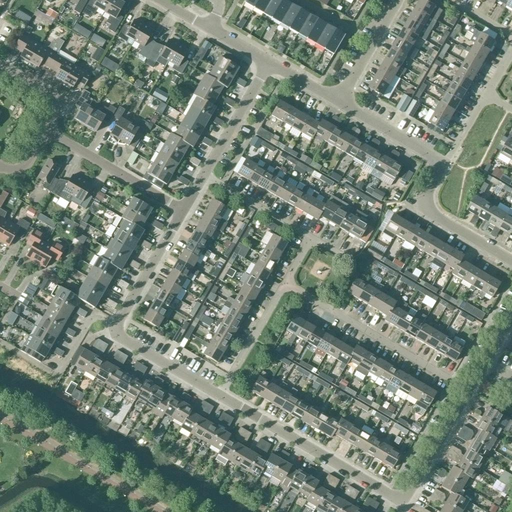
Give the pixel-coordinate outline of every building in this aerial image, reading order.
[(68,0),(77,5),(73,11),(79,15),(87,0),(68,0)] [(104,13),(111,0),(96,0),(95,2),(91,0),(90,0),(82,14),(88,17),(90,14),(94,16),(98,9),(104,13)] [(117,0),(111,0),(104,13),(110,16),(106,23),(110,26),(108,30),(114,33),(123,18),(118,15),(124,4),(117,0)] [(254,8),(258,0),(246,0),(244,3),(254,8)] [(262,14),(270,0),(258,0),(254,8),(262,14)] [(271,19),(282,0),(270,0),(262,14),(271,19)] [(280,24),(291,5),(283,0),(282,0),(271,19),(280,24)] [(421,0),(416,9),(437,22),(443,12),(436,8),(423,0),(421,0)] [(289,29),(300,10),(291,5),(280,24),(289,29)] [(424,28),(431,32),(437,22),(416,9),(410,19),(424,28)] [(298,34),(309,15),(300,10),(289,29),(298,34)] [(54,20),(57,16),(48,11),(46,15),(54,20)] [(306,39),(318,20),(309,15),(298,34),(306,39)] [(404,29),(419,37),(426,42),(431,32),(424,28),(410,19),(404,29)] [(134,42),(144,25),(139,22),(138,23),(134,20),(129,29),(123,26),(117,37),(126,43),(129,39),(134,42)] [(315,44),(326,25),(318,20),(306,39),(315,44)] [(76,25),(72,31),(79,35),(83,29),(76,25)] [(147,60),(155,45),(148,40),(153,31),(149,29),(149,28),(144,25),(134,42),(139,45),(137,49),(141,51),(139,55),(147,60)] [(324,49),(335,30),(326,25),(315,44),(324,49)] [(32,29),(27,27),(24,32),(29,35),(32,29)] [(470,28),(468,32),(474,36),(471,41),(476,44),(476,45),(490,53),(496,43),(494,42),(498,36),(485,29),(482,34),(470,28)] [(413,47),(419,37),(404,29),(398,39),(413,47)] [(333,55),(345,36),(335,30),(324,49),(333,55)] [(28,64),(39,45),(22,35),(15,47),(23,52),(20,57),(22,58),(21,60),(28,64)] [(93,35),(90,41),(102,48),(105,42),(93,35)] [(49,67),(56,55),(64,42),(57,38),(55,43),(52,41),(48,47),(44,48),(39,45),(28,64),(36,68),(36,67),(38,68),(41,62),(49,67)] [(410,53),(413,47),(398,39),(393,49),(407,57),(411,59),(413,56),(410,53)] [(168,62),(178,45),(173,42),(172,43),(168,40),(163,49),(155,45),(147,60),(145,64),(152,69),(157,61),(161,63),(163,59),(168,62)] [(201,49),(206,52),(210,45),(205,42),(201,49)] [(178,45),(168,62),(174,65),(172,69),(181,75),(187,63),(182,60),(187,52),(183,49),(184,48),(178,45)] [(485,63),(490,53),(476,45),(473,50),(468,47),(466,51),(470,54),(485,63)] [(285,49),(279,46),(276,51),(282,54),(285,49)] [(97,48),(91,60),(98,64),(104,52),(97,48)] [(401,67),(407,57),(393,49),(387,59),(401,67)] [(220,57),(214,68),(233,79),(240,69),(239,68),(243,61),(227,52),(223,59),(220,57)] [(479,73),(485,63),(470,54),(464,64),(479,73)] [(63,84),(74,66),(56,55),(49,67),(58,72),(54,78),(56,79),(55,80),(63,84)] [(345,55),(340,68),(345,69),(350,57),(345,55)] [(105,58),(101,66),(107,70),(112,62),(105,58)] [(398,73),(401,67),(387,59),(381,68),(396,77),(400,79),(402,75),(398,73)] [(435,73),(438,67),(440,68),(443,64),(437,61),(435,64),(431,71),(435,73)] [(473,82),(479,73),(464,64),(461,69),(455,66),(455,67),(453,71),(473,82)] [(91,76),(86,73),(74,66),(63,84),(70,88),(71,87),(73,88),(75,84),(83,89),(91,76)] [(227,90),(233,79),(214,68),(210,73),(207,71),(205,76),(225,87),(224,88),(227,90)] [(390,87),(396,77),(381,68),(376,78),(390,87)] [(467,92),(473,82),(453,71),(451,74),(457,77),(453,84),(467,92)] [(219,97),(224,88),(225,87),(205,76),(199,85),(219,97)] [(179,80),(174,77),(171,83),(176,86),(179,80)] [(376,78),(370,88),(384,97),(389,100),(395,89),(390,87),(376,78)] [(140,89),(143,85),(136,81),(134,86),(140,89)] [(462,102),(467,92),(453,84),(449,90),(444,87),(442,90),(441,90),(462,102)] [(213,107),(219,97),(199,85),(193,96),(196,98),(197,97),(213,107)] [(441,90),(442,90),(439,88),(437,94),(444,98),(441,103),(456,112),(462,102),(441,90)] [(84,127),(94,110),(88,107),(92,100),(88,98),(90,94),(84,91),(75,105),(80,108),(74,119),(79,122),(79,123),(84,127)] [(412,99),(408,97),(404,95),(396,110),(403,114),(408,105),(412,99)] [(216,108),(213,107),(197,97),(196,98),(191,107),(210,118),(216,108)] [(408,105),(403,114),(411,119),(420,104),(412,99),(408,105)] [(282,122),(290,108),(280,102),(271,116),(282,122)] [(441,103),(435,113),(450,122),(456,112),(441,103)] [(94,110),(84,127),(90,130),(91,129),(96,132),(103,121),(107,124),(116,110),(110,106),(108,110),(103,107),(99,114),(94,110)] [(117,144),(129,124),(120,119),(125,111),(119,107),(113,118),(118,121),(109,135),(113,137),(112,139),(117,144)] [(205,128),(210,118),(191,107),(185,117),(205,128)] [(292,128),(300,114),(290,108),(282,122),(278,128),(282,130),(286,124),(292,128)] [(429,123),(427,127),(442,135),(444,132),(450,122),(435,113),(429,123)] [(301,134),(310,120),(300,114),(292,128),(301,134)] [(199,138),(205,128),(185,117),(179,127),(199,138)] [(324,141),(338,118),(335,117),(333,117),(329,125),(322,121),(319,125),(313,135),(314,135),(324,141)] [(334,147),(342,132),(336,129),(341,121),(340,119),(338,118),(324,141),(334,147)] [(410,130),(414,122),(409,119),(405,127),(410,130)] [(313,135),(319,125),(310,120),(301,134),(312,140),(314,135),(313,135)] [(146,129),(148,124),(143,121),(141,124),(138,122),(135,127),(129,124),(117,144),(125,146),(125,145),(128,147),(137,132),(142,135),(146,129)] [(192,149),(199,138),(179,127),(174,136),(173,137),(190,146),(190,147),(192,149)] [(270,143),(272,139),(274,136),(260,128),(256,135),(270,143)] [(344,153),(357,130),(355,128),(352,129),(348,136),(342,132),(334,147),(344,153)] [(353,158),(362,144),(356,140),(360,133),(359,131),(357,130),(344,153),(353,158)] [(501,154),(511,160),(511,159),(511,140),(511,141),(511,140),(511,132),(511,133),(508,139),(509,140),(501,154)] [(173,137),(174,136),(170,134),(164,145),(184,156),(190,147),(190,146),(173,137)] [(251,141),(249,144),(257,149),(260,145),(266,149),(268,145),(262,141),(255,137),(254,137),(251,141)] [(363,164),(377,141),(375,139),(372,140),(368,147),(362,144),(353,158),(363,164)] [(373,170),(381,155),(375,152),(380,144),(379,142),(377,141),(363,164),(373,170)] [(292,151),(291,150),(293,147),(289,144),(287,148),(285,147),(283,150),(289,154),(292,151)] [(179,166),(184,156),(164,145),(159,154),(179,166)] [(139,155),(138,155),(140,152),(134,149),(126,162),(132,166),(139,155)] [(383,175),(396,152),(394,151),(392,152),(387,159),(381,155),(373,170),(383,175)] [(396,152),(383,175),(393,181),(401,167),(395,164),(399,156),(399,154),(396,152)] [(173,176),(179,166),(159,154),(153,164),(173,176)] [(302,155),(299,160),(309,166),(312,161),(302,155)] [(298,162),(295,160),(288,156),(286,160),(292,164),(295,166),(296,166),(298,162)] [(256,166),(260,161),(255,158),(252,163),(246,160),(237,174),(248,180),(256,166)] [(256,166),(248,180),(258,186),(266,171),(269,166),(272,161),(268,159),(265,164),(262,169),(256,166)] [(49,160),(38,178),(45,183),(42,188),(51,193),(58,181),(53,178),(60,167),(49,160)] [(312,162),(309,166),(319,172),(322,167),(312,161),(312,162)] [(308,168),(301,164),(298,162),(296,166),(295,166),(293,170),(303,176),(306,171),(306,172),(308,168)] [(173,176),(153,164),(144,180),(142,179),(161,191),(162,190),(160,189),(163,184),(167,186),(173,176)] [(266,171),(258,186),(267,192),(276,177),(281,170),(276,167),(272,175),(266,171)] [(500,179),(504,172),(496,168),(492,176),(499,180),(500,179)] [(286,183),(289,177),(285,174),(281,180),(276,177),(267,192),(277,197),(286,183)] [(70,201),(82,180),(77,177),(76,178),(72,176),(67,185),(59,180),(58,181),(51,193),(69,203),(70,201)] [(82,180),(70,201),(85,210),(91,199),(86,196),(91,187),(87,184),(88,183),(82,180)] [(287,203),(296,189),(286,183),(277,197),(287,203)] [(297,209),(306,195),(309,189),(304,186),(301,192),(296,189),(287,203),(297,209)] [(348,191),(346,193),(353,197),(354,195),(357,197),(360,193),(350,187),(348,191)] [(365,193),(371,197),(374,191),(368,188),(365,193)] [(385,195),(376,189),(372,196),(381,201),(385,195)] [(102,202),(106,195),(100,192),(95,198),(102,202)] [(315,200),(319,194),(314,192),(311,198),(306,195),(297,209),(307,215),(315,200)] [(360,193),(357,197),(367,202),(370,198),(363,195),(360,193)] [(397,202),(401,196),(396,193),(391,202),(397,202)] [(341,202),(341,201),(332,196),(329,202),(328,202),(325,206),(319,217),(329,223),(341,202)] [(487,203),(476,197),(476,196),(468,210),(479,216),(487,203)] [(127,209),(146,220),(152,209),(133,198),(127,209)] [(325,206),(328,202),(328,201),(324,198),(321,203),(315,200),(307,215),(317,221),(319,217),(325,206)] [(213,201),(207,211),(221,220),(226,222),(232,212),(213,201)] [(348,213),(348,214),(351,208),(341,202),(329,223),(339,228),(348,213)] [(489,223),(497,209),(487,203),(479,216),(489,223)] [(102,217),(105,206),(98,204),(95,215),(102,217)] [(96,209),(91,206),(88,211),(93,214),(96,209)] [(349,234),(358,219),(361,213),(351,208),(348,214),(348,213),(339,228),(349,234)] [(6,213),(0,209),(0,239),(9,223),(4,220),(6,213)] [(140,230),(141,229),(146,220),(127,209),(121,218),(140,230)] [(497,209),(489,223),(500,229),(508,215),(497,209)] [(227,223),(221,220),(207,211),(201,221),(216,229),(216,230),(222,233),(227,223)] [(47,219),(40,215),(37,220),(44,224),(47,219)] [(395,236),(403,221),(393,215),(382,234),(392,241),(395,236)] [(511,231),(511,217),(508,215),(500,229),(510,235),(511,231)] [(359,240),(368,225),(371,220),(366,217),(363,223),(358,219),(349,234),(359,240)] [(144,231),(141,229),(140,230),(121,218),(116,228),(138,241),(144,231)] [(9,223),(0,239),(0,242),(8,247),(16,234),(23,237),(30,225),(21,219),(15,226),(9,223)] [(216,230),(216,229),(201,221),(195,231),(210,240),(216,230)] [(405,241),(413,227),(403,221),(395,236),(405,241)] [(73,222),(68,229),(74,233),(79,226),(73,222)] [(82,222),(77,232),(82,235),(87,225),(82,222)] [(265,228),(273,232),(276,226),(269,222),(265,228)] [(255,237),(262,225),(258,223),(251,235),(255,237)] [(415,247),(423,233),(413,227),(405,241),(415,247)] [(116,228),(110,238),(132,251),(136,245),(138,246),(140,242),(138,241),(116,228)] [(35,263),(46,244),(40,241),(43,235),(34,230),(28,240),(33,243),(25,257),(35,263)] [(204,249),(210,240),(195,231),(190,241),(204,249)] [(424,253),(433,239),(423,233),(415,247),(424,253)] [(79,241),(76,247),(80,250),(87,238),(82,235),(79,241)] [(281,255),(287,244),(273,236),(267,246),(281,255)] [(127,261),(132,251),(110,238),(104,248),(107,250),(108,250),(127,261)] [(443,245),(433,239),(424,253),(434,259),(435,259),(443,245)] [(46,244),(35,263),(45,268),(53,255),(59,258),(66,246),(57,241),(52,248),(46,244)] [(184,250),(184,251),(198,259),(203,262),(205,263),(210,253),(204,249),(190,241),(184,250)] [(453,250),(443,245),(435,259),(434,259),(431,264),(441,270),(444,265),(453,250)] [(275,265),(281,255),(267,246),(261,256),(275,265)] [(245,255),(249,257),(252,251),(243,247),(238,258),(243,260),(245,255)] [(370,247),(366,254),(379,262),(384,254),(370,247)] [(121,271),(127,261),(108,250),(107,250),(102,259),(102,260),(117,269),(121,271)] [(460,260),(460,261),(463,256),(453,250),(444,265),(453,270),(454,270),(460,260)] [(178,260),(178,261),(193,269),(196,263),(201,265),(203,262),(198,259),(184,251),(178,260)] [(269,275),(275,265),(261,256),(258,262),(254,259),(251,264),(255,266),(269,275)] [(102,260),(102,259),(99,257),(93,268),(112,279),(117,269),(102,260)] [(377,267),(379,263),(369,257),(366,261),(377,267)] [(470,266),(460,261),(460,260),(454,270),(453,270),(451,274),(462,280),(470,266)] [(199,272),(193,269),(178,261),(172,271),(187,279),(190,273),(197,277),(199,272)] [(386,273),(389,269),(379,263),(377,267),(386,273)] [(392,263),(390,267),(396,271),(400,273),(402,269),(399,267),(392,263)] [(251,264),(249,267),(253,269),(249,276),(264,284),(269,275),(255,266),(251,264)] [(472,286),(480,272),(470,266),(462,280),(471,286),(472,286)] [(106,289),(112,279),(93,268),(87,278),(106,289)] [(419,273),(426,277),(429,272),(422,268),(419,273)] [(181,289),(187,279),(172,271),(166,280),(181,289)] [(481,292),(490,278),(480,272),(472,286),(471,286),(469,290),(473,293),(476,288),(481,292)] [(366,285),(360,282),(363,277),(358,275),(356,279),(347,294),(357,300),(366,285)] [(258,294),(264,284),(249,276),(244,286),(258,294)] [(43,278),(37,288),(38,288),(43,291),(48,281),(43,278)] [(100,298),(106,289),(87,278),(81,287),(100,298)] [(380,284),(375,280),(370,278),(366,285),(357,300),(367,306),(380,284)] [(482,300),(485,294),(492,298),(500,284),(490,278),(481,292),(478,298),(482,300)] [(175,299),(181,289),(166,280),(160,290),(175,299)] [(38,288),(37,288),(30,283),(24,293),(28,295),(32,298),(38,288)] [(204,290),(208,292),(212,285),(208,283),(204,290)] [(384,287),(380,284),(367,306),(377,311),(385,297),(380,293),(384,287)] [(60,288),(57,286),(51,297),(54,298),(73,309),(79,300),(77,299),(77,298),(76,297),(60,288)] [(210,293),(214,296),(218,288),(214,286),(210,293)] [(252,304),(258,294),(244,286),(238,296),(252,304)] [(94,309),(100,298),(81,287),(76,297),(77,298),(77,299),(79,300),(94,309)] [(169,309),(175,299),(160,290),(155,300),(169,309)] [(190,300),(195,303),(199,294),(194,291),(190,300)] [(435,296),(428,292),(426,296),(432,300),(435,302),(438,298),(435,296)] [(23,293),(17,303),(22,306),(28,295),(24,293),(23,293)] [(207,299),(212,303),(216,297),(214,296),(210,293),(207,299)] [(246,314),(252,304),(238,296),(235,301),(229,297),(226,302),(246,314)] [(386,317),(395,302),(385,297),(377,311),(386,317)] [(67,319),(73,309),(54,298),(48,308),(67,319)] [(456,301),(451,298),(449,302),(459,308),(462,302),(458,300),(457,300),(456,301)] [(164,319),(169,309),(155,300),(149,310),(164,319)] [(386,317),(384,321),(394,327),(403,313),(402,313),(406,306),(401,303),(396,300),(395,302),(386,317)] [(240,324),(246,314),(226,302),(223,306),(230,309),(226,316),(240,324)] [(469,313),(473,307),(467,303),(462,310),(469,313)] [(413,319),(407,315),(411,309),(406,306),(402,313),(403,313),(394,327),(404,333),(413,319)] [(481,321),(485,315),(485,314),(473,307),(469,313),(481,321)] [(62,329),(67,319),(48,308),(43,318),(62,329)] [(158,329),(164,319),(149,310),(143,320),(158,329)] [(425,311),(422,315),(431,320),(433,316),(425,311)] [(427,318),(421,315),(417,312),(413,319),(404,333),(414,339),(422,324),(423,325),(427,318)] [(205,316),(203,315),(202,315),(199,313),(195,318),(199,321),(200,320),(202,321),(205,316)] [(234,334),(240,324),(226,316),(223,321),(220,320),(218,320),(216,323),(234,334)] [(296,337),(304,323),(294,317),(286,331),(296,337)] [(56,339),(62,329),(43,318),(37,328),(56,339)] [(213,335),(215,331),(200,321),(194,331),(199,333),(202,328),(213,335)] [(180,328),(185,331),(189,324),(185,322),(181,328),(180,327),(180,328)] [(229,344),(234,334),(216,323),(214,327),(218,329),(214,336),(229,344)] [(314,328),(305,323),(304,323),(296,337),(302,341),(299,345),(303,348),(306,343),(314,328)] [(432,330),(423,325),(422,324),(414,339),(424,345),(432,330)] [(442,336),(437,333),(440,328),(435,325),(433,330),(432,330),(424,345),(433,350),(442,336)] [(50,348),(56,339),(37,328),(31,337),(50,348)] [(178,344),(185,331),(180,328),(172,341),(178,344)] [(324,334),(315,329),(314,328),(306,343),(316,349),(324,334)] [(452,342),(447,339),(450,334),(445,331),(442,336),(433,350),(443,356),(452,342)] [(334,340),(325,335),(324,334),(316,349),(313,353),(323,359),(325,354),(334,340)] [(31,337),(28,336),(19,351),(39,362),(42,357),(44,359),(50,348),(31,337)] [(223,354),(229,344),(214,336),(209,345),(223,354)] [(93,352),(96,354),(103,343),(97,339),(96,342),(92,348),(93,352)] [(344,346),(335,340),(334,340),(325,354),(335,360),(344,346)] [(217,364),(223,354),(209,345),(203,342),(200,346),(206,349),(203,356),(217,364)] [(452,342),(443,356),(454,362),(462,348),(452,342)] [(103,355),(108,346),(103,343),(96,354),(99,356),(103,355)] [(354,352),(353,351),(344,346),(335,360),(341,364),(339,368),(343,371),(346,366),(346,367),(349,362),(348,361),(354,352)] [(79,347),(70,364),(75,367),(74,367),(85,373),(94,357),(89,353),(79,347)] [(358,367),(366,353),(355,347),(353,351),(354,352),(348,361),(349,362),(353,364),(358,367)] [(116,365),(122,354),(117,351),(111,360),(112,364),(116,365)] [(287,353),(285,357),(292,361),(294,357),(287,353)] [(366,353),(358,367),(355,372),(365,378),(368,373),(376,359),(367,353),(366,353)] [(123,366),(128,357),(122,354),(116,365),(118,367),(123,366)] [(94,379),(104,362),(94,357),(85,373),(94,379)] [(287,374),(291,368),(293,364),(284,359),(281,362),(288,366),(284,372),(287,374)] [(386,365),(376,359),(368,373),(378,379),(386,365)] [(104,362),(94,379),(104,385),(114,368),(116,365),(112,364),(111,360),(108,365),(104,362)] [(135,377),(142,365),(137,362),(131,371),(132,372),(132,375),(135,377)] [(301,374),(303,370),(293,364),(291,368),(301,374)] [(307,364),(304,368),(311,372),(314,368),(307,364)] [(142,377),(148,369),(142,365),(135,377),(138,379),(142,378),(142,377)] [(396,370),(386,365),(378,379),(384,382),(380,387),(385,390),(388,385),(396,370)] [(114,390),(124,374),(114,368),(104,385),(114,390)] [(406,376),(396,371),(396,370),(388,385),(397,390),(406,376)] [(124,374),(114,390),(124,396),(134,379),(135,377),(132,375),(132,372),(129,377),(124,374)] [(269,383),(263,380),(266,374),(262,372),(259,377),(250,392),(261,398),(269,383)] [(416,382),(406,376),(397,390),(407,396),(416,382)] [(134,379),(124,396),(134,402),(136,399),(143,385),(139,383),(142,378),(138,379),(135,377),(134,379)] [(251,389),(256,382),(249,378),(245,386),(251,389)] [(279,389),(274,386),(276,382),(272,380),(269,384),(269,383),(261,398),(270,404),(279,389)] [(72,382),(69,386),(70,388),(74,391),(77,386),(72,382)] [(145,405),(155,388),(145,382),(143,385),(136,399),(145,405)] [(425,388),(416,382),(407,396),(417,402),(425,388)] [(289,395),(288,395),(283,392),(287,386),(282,383),(279,389),(270,404),(280,409),(289,395)] [(356,393),(346,387),(344,391),(354,397),(356,393)] [(166,394),(164,393),(155,388),(145,405),(155,410),(164,396),(165,396),(166,394)] [(299,401),(294,398),(297,391),(292,388),(288,395),(289,395),(280,409),(290,415),(299,401)] [(425,411),(428,408),(432,401),(436,394),(425,388),(417,402),(415,406),(425,411)] [(436,394),(432,401),(436,403),(440,396),(436,394)] [(172,400),(171,400),(165,396),(164,396),(155,410),(152,414),(161,419),(164,415),(163,415),(172,400)] [(366,399),(364,403),(371,407),(373,403),(375,400),(368,396),(367,399),(366,399)] [(183,404),(173,399),(172,398),(171,400),(172,400),(163,415),(164,415),(173,421),(183,404)] [(183,404),(173,421),(182,426),(183,426),(190,413),(191,413),(193,410),(186,406),(189,402),(187,402),(184,401),(183,404)] [(202,416),(209,404),(203,401),(198,410),(199,414),(202,416)] [(308,406),(299,401),(290,415),(300,421),(308,406)] [(209,416),(214,408),(209,404),(202,416),(205,418),(209,416)] [(318,412),(309,407),(308,406),(300,421),(310,426),(318,412)] [(328,418),(323,415),(326,409),(322,407),(319,412),(318,412),(310,426),(320,432),(328,418)] [(511,422),(503,417),(488,408),(482,418),(497,428),(505,432),(511,422)] [(146,413),(142,420),(148,424),(152,417),(146,413)] [(200,419),(191,413),(190,413),(183,426),(182,426),(180,429),(190,436),(200,419)] [(222,428),(229,416),(223,413),(218,422),(219,426),(222,428)] [(482,418),(479,416),(479,417),(473,413),(471,417),(475,420),(476,420),(479,423),(476,429),(479,431),(479,430),(492,437),(497,428),(482,418)] [(229,428),(234,419),(229,416),(222,428),(225,429),(229,428)] [(114,417),(110,424),(119,429),(123,422),(114,417)] [(338,424),(338,423),(329,418),(328,418),(320,432),(331,439),(333,435),(332,434),(338,424)] [(200,441),(210,425),(200,419),(190,436),(200,441)] [(351,426),(340,419),(338,423),(338,424),(332,434),(333,435),(342,440),(351,426)] [(210,447),(220,431),(210,425),(200,441),(210,447)] [(361,431),(360,431),(351,426),(342,440),(352,446),(361,431)] [(374,431),(364,426),(361,431),(352,446),(362,451),(374,431)] [(471,438),(473,435),(472,432),(463,426),(460,432),(471,438)] [(240,443),(246,431),(241,428),(235,437),(237,441),(240,443)] [(496,439),(492,437),(479,430),(479,431),(474,440),(490,450),(496,439)] [(228,440),(229,440),(231,437),(220,431),(210,447),(220,453),(228,440)] [(247,443),(252,435),(246,431),(240,443),(243,444),(247,443)] [(380,443),(375,440),(378,434),(374,431),(362,451),(372,457),(380,443)] [(469,441),(471,438),(460,432),(457,437),(466,442),(469,441)] [(259,454),(265,442),(260,439),(255,448),(256,452),(259,454)] [(238,445),(229,440),(228,440),(220,453),(218,455),(229,461),(238,445)] [(484,459),(490,450),(474,440),(468,450),(484,459)] [(266,454),(271,446),(265,442),(259,454),(262,456),(266,454)] [(382,463),(390,448),(380,443),(372,457),(382,463)] [(238,467),(248,451),(238,445),(229,461),(238,467)] [(464,456),(461,455),(460,451),(451,446),(448,452),(462,460),(478,469),(484,459),(468,450),(464,456)] [(400,454),(390,449),(390,448),(382,463),(392,469),(400,454)] [(248,472),(257,456),(248,451),(238,467),(248,472)] [(478,469),(462,460),(448,452),(445,457),(454,462),(459,465),(456,469),(456,470),(469,477),(469,478),(472,480),(478,469)] [(271,478),(281,461),(271,455),(267,462),(261,472),(262,472),(271,478)] [(267,462),(257,456),(248,472),(258,478),(262,472),(261,472),(267,462)] [(291,467),(290,467),(281,461),(271,478),(281,484),(290,469),(291,469),(291,467)] [(456,470),(456,469),(453,467),(447,478),(463,487),(469,478),(469,477),(456,470)] [(297,473),(297,472),(291,469),(290,469),(281,484),(278,488),(286,493),(289,488),(288,488),(297,473)] [(308,477),(299,472),(297,471),(297,472),(297,473),(288,488),(289,488),(298,494),(308,477)] [(327,489),(334,478),(329,475),(323,484),(325,488),(327,489)] [(316,486),(318,483),(308,477),(298,494),(308,499),(308,500),(316,486)] [(335,490),(340,481),(334,478),(327,489),(331,491),(335,490)] [(457,497),(463,487),(447,478),(441,488),(451,494),(457,497)] [(510,488),(506,485),(501,492),(506,495),(510,488)] [(326,492),(316,486),(308,500),(308,499),(306,502),(316,509),(326,492)] [(347,500),(353,489),(348,486),(343,495),(344,499),(347,500)] [(354,501),(359,492),(353,489),(347,500),(350,502),(354,501)] [(443,502),(445,499),(444,495),(435,490),(432,495),(443,502)] [(321,511),(327,511),(336,498),(326,492),(316,509),(321,511)] [(462,511),(468,503),(457,497),(451,494),(446,503),(460,511),(462,511)] [(336,498),(327,511),(339,511),(345,503),(347,500),(344,499),(343,495),(340,500),(336,498)] [(441,505),(443,502),(432,495),(429,501),(438,506),(441,505)] [(367,511),(374,501),(368,497),(362,506),(364,510),(367,511)] [(497,497),(494,503),(500,506),(503,500),(497,497)] [(345,503),(339,511),(353,511),(355,509),(351,506),(354,501),(350,502),(347,500),(345,503)] [(373,511),(379,504),(374,501),(367,511),(366,511),(373,511)] [(460,511),(446,503),(440,511),(460,511)]
